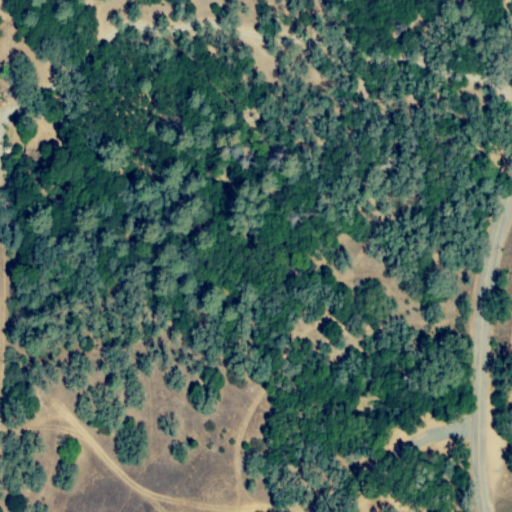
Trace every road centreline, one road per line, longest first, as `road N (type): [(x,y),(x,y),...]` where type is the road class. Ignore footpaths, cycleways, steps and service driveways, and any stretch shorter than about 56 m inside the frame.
road 1 (residential): [(461,0),(356,39),(309,44),(174,31),(139,42),(97,57),(0,151)]
road 2 (residential): [(487,511),(481,382),(491,282),(511,203)]
